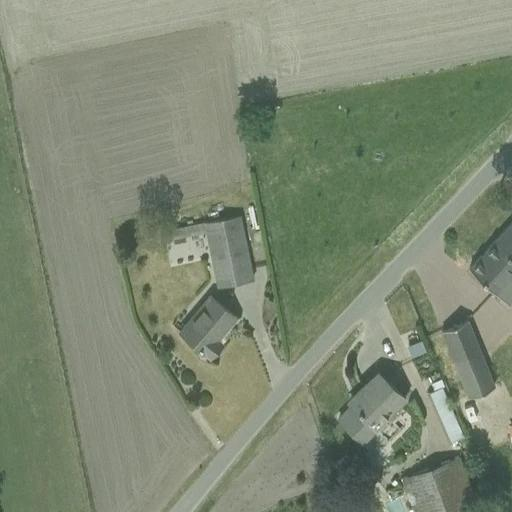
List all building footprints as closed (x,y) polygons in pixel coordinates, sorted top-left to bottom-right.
[(138,224),(141,235),(142,245),(206,232),(217,286),(252,279),(238,216),(157,232),(155,223),(146,225),(146,222),(138,224)] [(511,221),(468,269),(483,282),(508,306),(511,301),(511,221)] [(179,332),(194,344),(209,357),(220,343),(213,338),(222,327),(224,329),(234,317),(219,304),(210,296),(179,332)] [(466,320),(440,331),(468,397),(494,386),(466,320)] [(358,398),(337,419),(363,443),(405,400),(376,372),(375,373),(378,375),(364,389),(362,387),(354,394),(358,398)] [(448,444),(462,437),(456,422),(441,388),(443,387),(440,379),(430,384),(433,391),(426,394),(448,444)] [(479,511),(458,457),(399,479),(411,511),(479,511)] [(367,461),(349,479),(363,493),(381,475),(367,461)]
